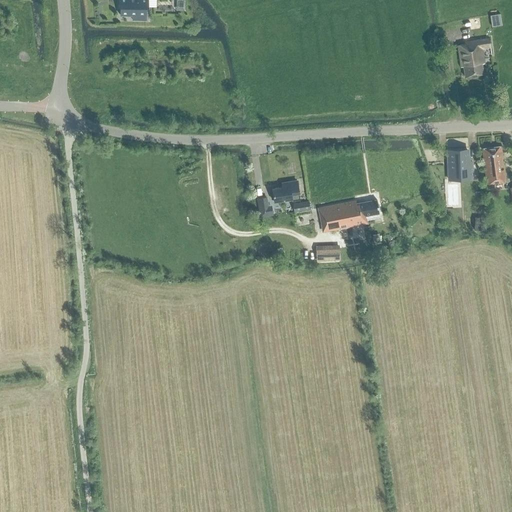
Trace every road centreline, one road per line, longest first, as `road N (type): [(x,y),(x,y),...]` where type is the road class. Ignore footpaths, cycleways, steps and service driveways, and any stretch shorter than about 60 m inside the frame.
road 1 (tertiary): [(66,114),(112,131),(199,140),(511,125)]
road 2 (unclassified): [(66,114),(85,330),(78,408),(89,511)]
